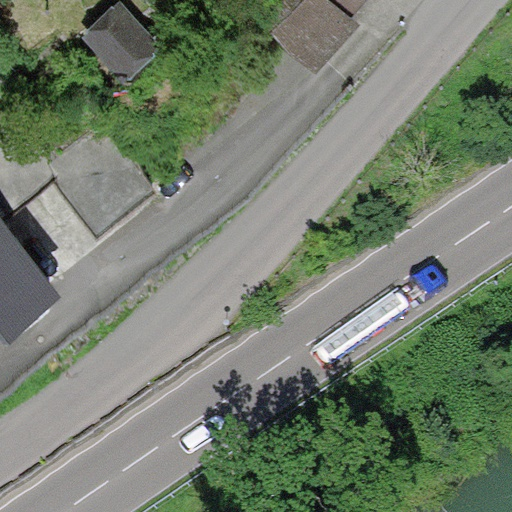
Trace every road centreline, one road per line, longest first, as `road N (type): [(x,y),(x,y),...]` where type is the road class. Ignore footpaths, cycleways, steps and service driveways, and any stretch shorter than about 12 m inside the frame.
road 1 (residential): [(0,462),(198,298),(475,0)]
road 2 (primary): [(511,216),(74,511)]
